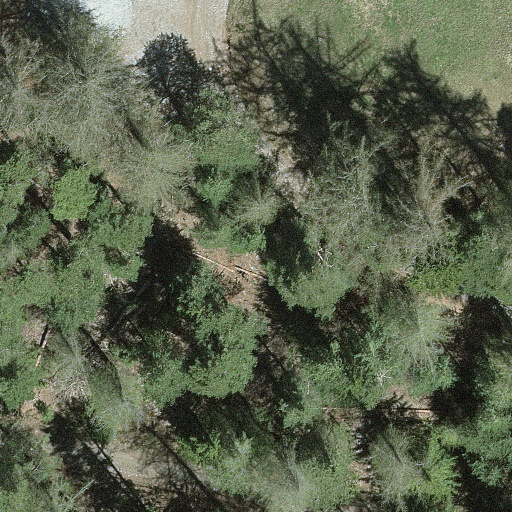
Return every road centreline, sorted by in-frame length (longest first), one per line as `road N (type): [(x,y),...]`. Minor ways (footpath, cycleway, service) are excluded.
road 1 (track): [(216,0),(208,33),(232,109),(285,193),(343,257),(458,302),(511,312)]
road 2 (track): [(276,511),(149,471),(0,441)]
